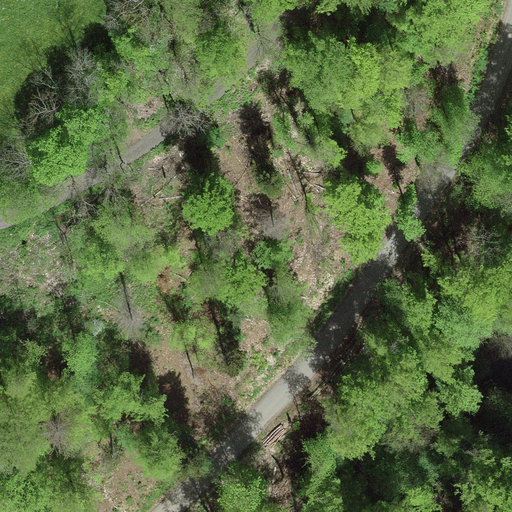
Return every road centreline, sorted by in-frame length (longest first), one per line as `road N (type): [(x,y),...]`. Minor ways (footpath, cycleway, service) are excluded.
road 1 (residential): [(511,53),(328,330),(162,511)]
road 2 (unclassified): [(0,216),(145,144),(239,60),(290,0)]
